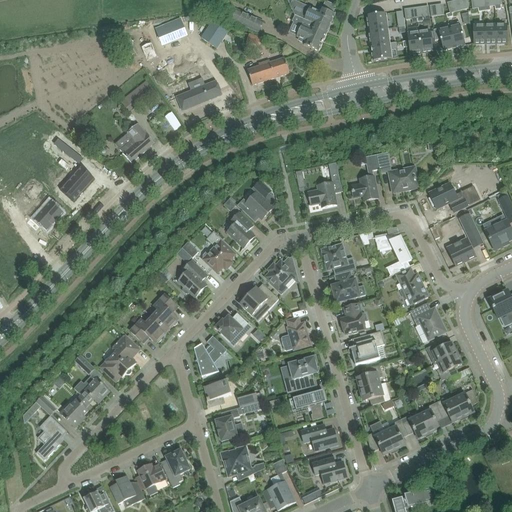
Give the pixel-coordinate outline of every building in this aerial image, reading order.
[(462,0),(447,4),(450,14),(452,13),(468,9),(465,0),(462,0)] [(478,9),(484,8),(483,0),(471,0),(473,10),(478,9)] [(296,17),(300,19),(313,25),(312,28),(327,34),(335,15),(333,14),(336,6),(326,2),(322,9),(320,8),(319,12),(310,8),(309,11),(306,10),(292,3),(293,1),(292,1),(290,5),(295,16),(295,17),(296,17)] [(443,5),(430,7),(431,17),(444,16),(443,5)] [(429,7),(416,8),(417,19),(423,18),(430,17),(429,7)] [(412,20),(417,19),(416,8),(405,10),(406,21),(412,20)] [(259,34),(264,23),(235,10),(230,21),(259,34)] [(468,12),(462,13),(464,24),(470,22),(468,12)] [(367,17),(369,32),(388,29),(386,14),(367,17)] [(313,25),(300,19),(298,24),(302,26),(297,37),(297,38),(300,39),(299,41),(305,44),(304,46),(319,52),(327,34),(312,28),(313,25)] [(181,20),(156,30),(163,47),(187,37),(181,20)] [(213,22),(202,39),(216,49),(228,32),(213,22)] [(460,22),(449,25),(455,49),(465,46),(460,22)] [(449,27),(434,31),(435,42),(441,40),(444,52),(455,49),(449,25),(448,25),(449,27)] [(485,27),(485,26),(474,27),(474,45),(486,44),(485,27)] [(496,26),(485,27),(486,44),(496,44),(496,26)] [(507,26),(496,26),(496,44),(507,44),(507,26)] [(390,44),(388,29),(369,32),(371,47),(390,44)] [(430,31),(419,33),(422,54),(433,53),(430,31)] [(411,56),(422,54),(419,33),(408,34),(411,56)] [(248,45),(258,45),(257,35),(248,35),(248,45)] [(135,47),(141,59),(156,51),(149,39),(135,47)] [(390,44),(371,47),(373,62),(392,60),(391,50),(397,49),(397,43),(390,44)] [(248,71),(252,86),(253,86),(290,74),(285,59),(270,64),(270,62),(258,66),(259,67),(248,71)] [(191,92),(177,98),(183,112),(222,96),(217,82),(206,87),(202,79),(188,85),(191,92)] [(144,82),(121,102),(129,112),(153,92),(144,82)] [(155,144),(138,124),(127,134),(132,140),(120,150),(132,164),(155,144)] [(62,143),(58,148),(70,158),(75,153),(62,143)] [(377,156),(380,171),(381,174),(390,172),(386,154),(377,156)] [(380,171),(377,156),(370,157),(373,172),(380,171)] [(318,187),(318,188),(319,192),(308,194),(311,206),(321,204),(322,209),(337,206),(335,195),(344,193),(340,175),(338,164),(329,166),(331,177),(333,184),(318,187)] [(82,168),(61,191),(74,203),(95,180),(82,168)] [(419,189),(416,172),(415,169),(389,174),(393,194),(408,191),(410,192),(415,191),(416,189),(419,189)] [(363,197),(364,201),(364,202),(378,199),(374,177),(360,180),(361,185),(351,187),(354,199),(363,197)] [(244,200),(238,207),(241,210),(254,222),(255,223),(258,219),(259,219),(261,222),(262,221),(273,209),(270,206),(274,202),(272,200),(273,199),(269,195),(271,192),(260,182),(254,189),(258,193),(257,194),(256,194),(247,204),(244,200)] [(431,199),(429,200),(433,207),(435,206),(437,210),(450,204),(452,207),(451,207),(454,214),(468,208),(468,207),(469,206),(470,206),(481,201),(474,187),(461,194),(456,196),(450,184),(429,194),(431,199)] [(499,201),(506,216),(511,212),(511,207),(507,197),(499,201)] [(229,201),(224,206),(230,212),(235,206),(234,205),(229,201)] [(51,203),(35,221),(47,231),(63,213),(51,203)] [(255,237),(249,231),(253,227),(254,227),(240,213),(231,223),(234,226),(227,234),(244,249),(255,237)] [(469,216),(460,220),(470,240),(474,249),(483,245),(479,235),(469,216)] [(504,247),(503,245),(511,240),(511,232),(507,222),(485,232),(494,251),(504,247)] [(229,250),(231,248),(215,233),(208,240),(216,248),(210,254),(209,253),(207,253),(203,257),(204,259),(205,259),(203,261),(218,274),(235,255),(229,250)] [(370,245),(367,234),(360,236),(364,246),(370,245)] [(387,235),(375,237),(375,239),(375,240),(376,243),(377,243),(378,243),(379,250),(392,247),(393,248),(400,263),(387,269),(387,270),(390,277),(391,277),(411,268),(410,267),(408,262),(412,261),(401,238),(400,238),(398,239),(397,236),(396,235),(388,237),(387,237),(387,235)] [(468,239),(448,249),(457,267),(477,257),(468,239)] [(199,253),(188,243),(182,249),(183,250),(189,256),(193,259),(199,253)] [(347,261),(342,245),(332,248),(330,247),(324,248),(324,251),(322,251),(324,259),(326,258),(327,263),(325,264),(328,272),(333,270),(335,277),(351,273),(356,271),(353,259),(347,261)] [(0,270),(1,273),(27,259),(21,248),(21,249),(12,254),(8,248),(0,252),(0,270)] [(299,281),(293,260),(293,258),(292,259),(293,260),(291,261),(289,259),(284,264),(281,262),(276,267),(275,266),(269,272),(270,273),(265,278),(271,283),(270,284),(281,295),(287,289),(284,285),(291,278),(296,282),(296,281),(299,281)] [(192,262),(184,270),(183,272),(186,274),(184,276),(178,282),(185,288),(183,290),(183,292),(186,295),(188,295),(190,293),(195,298),(207,286),(203,283),(208,277),(205,275),(192,262)] [(428,297),(418,275),(414,277),(411,270),(397,277),(401,284),(400,284),(403,290),(402,291),(401,293),(404,299),(406,300),(408,299),(411,306),(428,297)] [(335,277),(338,286),(332,287),(334,293),(331,294),(334,302),(336,301),(337,304),(344,302),(344,303),(350,302),(350,301),(360,298),(356,281),(353,281),(351,273),(335,277)] [(239,304),(240,305),(256,320),(260,315),(257,312),(262,306),(268,312),(279,301),(266,288),(260,293),(256,289),(247,298),(245,296),(239,304)] [(505,328),(511,324),(511,322),(511,321),(511,320),(511,295),(510,297),(508,292),(506,293),(505,292),(505,293),(503,294),(502,294),(503,294),(500,296),(499,294),(490,299),(491,300),(489,301),(498,320),(500,319),(505,328)] [(177,307),(165,296),(154,308),(159,312),(153,318),(167,332),(173,326),(175,327),(178,323),(177,322),(179,320),(171,313),(177,307)] [(381,298),(374,300),(375,305),(378,306),(383,305),(381,298)] [(347,319),(341,320),(345,336),(352,334),(354,335),(357,334),(358,333),(366,330),(364,322),(366,322),(367,320),(366,316),(364,315),(362,315),(359,304),(344,308),(347,319)] [(441,322),(438,317),(439,317),(439,316),(438,316),(435,310),(431,311),(428,304),(410,313),(417,327),(421,325),(429,342),(446,333),(441,323),(442,323),(442,322),(441,322)] [(229,318),(226,321),(224,323),(223,321),(216,329),(219,332),(221,334),(221,333),(222,335),(221,336),(234,348),(241,340),(237,336),(242,331),(244,333),(251,326),(237,314),(232,320),(229,318)] [(167,332),(153,318),(146,325),(142,320),(130,332),(142,343),(148,337),(156,344),(157,343),(159,344),(162,340),(161,339),(167,332)] [(294,351),(311,347),(308,338),(308,337),(306,333),(307,333),(304,324),(301,325),(299,319),(287,322),(289,328),(287,329),(290,336),(282,338),(281,341),(284,351),(287,353),(294,351)] [(385,346),(381,333),(351,341),(351,342),(353,341),(355,349),(349,350),(350,351),(351,350),(356,367),(380,360),(377,348),(385,346)] [(219,373),(214,364),(221,357),(222,357),(228,351),(213,337),(207,343),(211,347),(206,351),(203,346),(195,351),(197,360),(196,362),(198,364),(202,378),(219,373)] [(107,362),(102,368),(116,382),(122,376),(123,378),(126,375),(127,375),(128,376),(129,376),(130,375),(131,374),(132,373),(132,372),(131,371),(131,370),(136,364),(131,359),(139,351),(126,338),(114,350),(117,352),(117,356),(110,362),(107,362)] [(431,348),(426,350),(428,355),(431,360),(436,358),(438,364),(457,355),(452,344),(446,347),(443,342),(431,348)] [(462,366),(457,355),(438,364),(441,369),(437,371),(442,382),(445,381),(445,380),(459,374),(456,368),(462,366)] [(95,370),(81,356),(75,363),(89,376),(95,370)] [(306,360),(306,361),(289,366),(292,378),(291,380),(285,382),(288,394),(299,391),(299,389),(304,388),(304,389),(316,386),(314,379),(311,380),(310,376),(318,374),(316,364),(317,363),(315,357),(306,360)] [(411,358),(404,360),(407,366),(413,364),(411,358)] [(357,379),(360,391),(380,386),(379,379),(383,378),(380,367),(362,372),(364,378),(357,379)] [(459,374),(445,380),(445,381),(448,386),(462,380),(459,374)] [(94,400),(97,403),(98,404),(99,405),(99,404),(103,400),(110,393),(98,381),(97,380),(96,381),(88,389),(84,385),(81,382),(74,390),(83,398),(90,405),(94,400)] [(223,398),(229,397),(232,396),(228,382),(221,384),(220,382),(210,384),(210,387),(205,389),(206,389),(208,393),(207,393),(207,392),(206,392),(208,400),(207,400),(209,409),(225,405),(223,398)] [(372,407),(385,403),(380,386),(360,391),(364,403),(370,401),(372,407)] [(479,403),(473,391),(465,395),(463,391),(458,394),(460,397),(455,400),(464,419),(474,413),(471,407),(479,403)] [(325,405),(321,392),(289,401),(293,413),(311,408),(313,415),(311,416),(313,422),(325,418),(321,405),(324,404),(324,405),(325,405)] [(259,404),(257,395),(238,400),(240,409),(256,404),(259,404)] [(36,403),(41,408),(51,417),(57,411),(56,410),(48,402),(42,397),(36,403)] [(83,398),(79,402),(77,401),(72,406),(70,404),(60,415),(75,429),(86,418),(84,417),(89,412),(86,409),(90,405),(83,398)] [(447,399),(436,404),(443,420),(449,417),(453,424),(464,419),(455,400),(449,403),(447,399)] [(280,400),(270,403),(271,409),(280,406),(282,406),(280,400)] [(35,415),(41,408),(36,403),(30,410),(35,415)] [(259,404),(256,404),(258,411),(265,410),(263,403),(259,404)] [(426,414),(420,417),(429,435),(440,430),(437,423),(443,420),(436,404),(424,410),(426,414)] [(222,443),(238,438),(237,437),(245,435),(242,425),(235,427),(233,420),(240,418),(240,416),(246,415),(244,408),(222,414),(224,420),(216,422),(218,430),(218,431),(219,431),(220,434),(219,434),(219,435),(220,435),(222,443)] [(37,455),(38,454),(45,460),(44,461),(45,461),(57,448),(55,446),(67,433),(51,417),(40,428),(45,433),(39,439),(46,445),(37,454),(37,455)] [(418,440),(429,435),(420,417),(403,425),(409,436),(415,433),(418,440)] [(391,430),(386,433),(395,452),(406,446),(402,439),(409,436),(403,425),(401,421),(390,426),(391,430)] [(334,430),(326,432),(324,426),(301,432),(305,444),(313,442),(316,452),(338,446),(334,430)] [(384,457),(395,452),(386,433),(380,436),(378,432),(367,437),(372,454),(380,450),(384,457)] [(227,453),(222,455),(224,461),(226,461),(228,469),(227,469),(229,477),(251,471),(248,463),(246,464),(245,458),(246,457),(244,448),(235,451),(235,452),(227,454),(227,453)] [(173,471),(166,474),(173,489),(180,486),(179,483),(183,481),(180,475),(190,470),(186,462),(187,461),(188,461),(185,452),(182,453),(181,451),(167,458),(173,471)] [(343,463),(335,465),(333,459),(334,459),(334,458),(313,464),(316,477),(322,475),(325,485),(347,479),(343,463)] [(278,476),(288,472),(285,467),(283,461),(273,466),(278,476)] [(264,464),(255,467),(257,473),(265,469),(264,464)] [(160,466),(154,469),(152,465),(138,472),(150,497),(158,493),(155,486),(160,483),(166,480),(160,466)] [(274,487),(268,490),(276,508),(278,511),(296,503),(292,494),(290,495),(289,492),(290,491),(286,482),(282,475),(278,476),(271,480),(274,487)] [(136,496),(127,477),(116,482),(117,485),(110,488),(119,505),(129,500),(132,506),(146,500),(142,493),(136,496)] [(235,489),(228,493),(231,499),(238,495),(235,489)] [(437,501),(434,489),(405,497),(406,501),(404,502),(406,510),(437,501)] [(114,511),(106,493),(105,493),(100,496),(98,493),(97,493),(96,491),(91,493),(91,492),(90,493),(92,496),(84,500),(89,511),(96,511),(99,511),(114,511)] [(302,498),(305,504),(312,501),(308,494),(302,498)] [(240,498),(230,503),(232,511),(265,511),(259,499),(243,506),(240,498)] [(197,500),(195,506),(200,508),(202,506),(204,502),(197,500)] [(403,500),(393,503),(395,511),(406,511),(406,510),(404,502),(403,500)]
